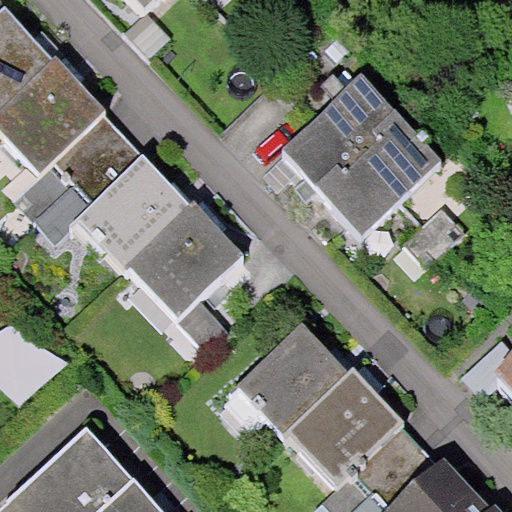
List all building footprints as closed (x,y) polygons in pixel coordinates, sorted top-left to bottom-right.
[(153,0),(136,0),(144,8),(153,0)] [(244,267),(6,33),(0,39),(0,139),(46,185),(17,214),(56,253),(74,235),(213,371),(235,349),(199,313),(244,267)] [(442,160),(363,75),(284,153),(359,235),(442,160)] [(464,248),(436,217),(396,253),(425,284),(464,248)] [(488,511),(359,378),(350,387),(305,341),(237,406),(324,496),(315,511),(488,511)] [(511,370),(497,384),(511,401),(511,370)] [(149,511),(87,445),(14,511),(149,511)]
